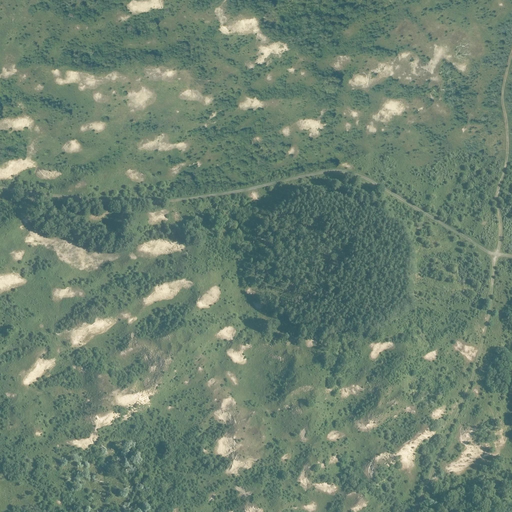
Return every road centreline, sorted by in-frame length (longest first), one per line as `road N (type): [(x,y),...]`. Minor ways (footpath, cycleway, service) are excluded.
road 1 (track): [(0,184),(56,197),(154,201),(348,173),(497,254),(511,254)]
road 2 (track): [(417,511),(473,373),(490,292),(508,143),(501,98),(511,55)]
